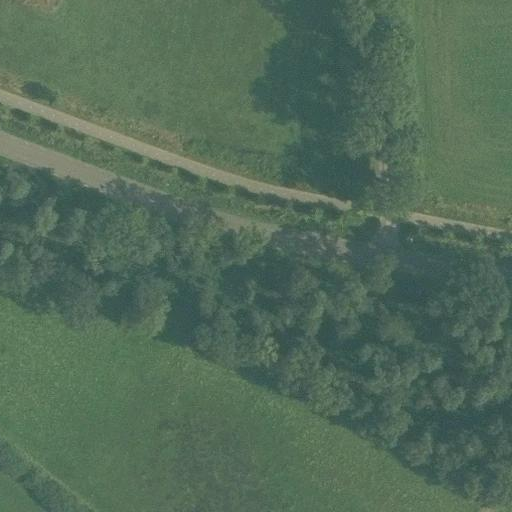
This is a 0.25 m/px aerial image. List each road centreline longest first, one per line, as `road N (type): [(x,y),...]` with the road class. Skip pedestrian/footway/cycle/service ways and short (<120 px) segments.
road 1 (secondary): [(0,142),(245,231),(511,279)]
road 2 (track): [(368,0),(390,215),(383,260)]
